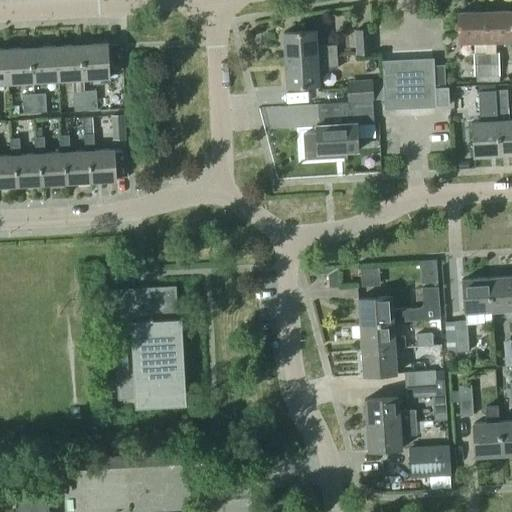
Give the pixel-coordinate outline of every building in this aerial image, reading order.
[(486,41),(511,39),(511,17),(511,10),(485,11),(486,41)] [(485,41),(486,41),(485,11),(457,12),(458,42),(474,41),(475,54),(474,54),(475,75),(487,74),(486,53),(485,41)] [(283,32),(285,59),(336,56),(336,44),(316,45),(315,30),(283,32)] [(357,31),(357,54),(370,53),(369,31),(357,31)] [(108,43),(81,44),(83,77),(110,76),(108,43)] [(81,44),(56,46),(58,79),(83,77),(81,44)] [(56,46),(31,47),(33,80),(58,79),(56,46)] [(8,82),(33,80),(31,47),(6,49),(8,82)] [(499,53),(486,53),(487,74),(501,74),(499,53)] [(336,56),(285,59),(287,86),(318,84),(317,69),(337,67),(336,56)] [(422,83),(421,58),(408,59),(409,83),(422,83)] [(435,82),(434,58),(421,58),(422,83),(435,82)] [(396,84),(395,59),(382,60),(383,84),(396,84)] [(409,83),(408,59),(395,59),(396,84),(409,83)] [(372,100),(371,80),(359,81),(359,87),(346,88),(347,101),(372,100)] [(422,83),(423,107),(436,107),(435,82),(422,83)] [(396,84),(397,108),(410,108),(409,83),(396,84)] [(409,83),(410,108),(423,107),(422,83),(409,83)] [(396,84),(383,84),(384,109),(397,108),(396,84)] [(436,87),(436,104),(449,104),(448,86),(436,87)] [(495,91),(496,121),(498,154),(511,153),(511,119),(508,120),(507,108),(506,90),(495,91)] [(85,109),(84,91),(73,92),(74,109),(85,109)] [(84,91),(85,109),(98,108),(97,91),(84,91)] [(498,154),(496,121),(495,91),(484,91),(486,122),(471,122),(473,156),(498,154)] [(23,95),(24,112),(35,112),(34,94),(23,95)] [(34,94),(35,112),(46,111),(45,94),(34,94)] [(317,153),(357,151),(355,125),(373,124),(372,107),(343,109),(343,123),(315,125),(316,133),(302,134),(302,135),(303,135),(304,150),(317,149),(317,153)] [(126,139),(125,114),(111,114),(112,140),(126,139)] [(85,134),(86,150),(86,151),(87,151),(89,181),(116,180),(114,149),(95,150),(94,134),(85,134)] [(89,181),(87,151),(86,151),(86,150),(70,151),(69,135),(60,136),(61,151),(61,152),(63,152),(65,183),(89,181)] [(65,183),(63,152),(61,152),(61,151),(45,152),(44,137),(35,137),(36,153),(38,153),(40,184),(65,183)] [(40,184),(38,153),(36,153),(20,154),(19,138),(10,139),(11,154),(11,155),(14,154),(16,186),(40,184)] [(0,186),(16,186),(14,154),(11,155),(11,154),(0,154),(0,186)] [(360,268),(361,286),(380,285),(379,267),(360,268)] [(490,310),(511,308),(511,275),(487,277),(490,310)] [(465,312),(490,310),(487,277),(463,279),(465,312)] [(186,403),(181,317),(177,317),(176,285),(111,289),(118,398),(135,397),(136,406),(186,403)] [(358,298),(359,324),(393,321),(440,318),(438,286),(422,287),(423,304),(420,307),(392,309),(391,296),(358,298)] [(394,337),(393,321),(359,324),(361,349),(394,347),(394,348),(406,347),(405,336),(394,337)] [(455,322),(457,352),(469,351),(467,321),(455,322)] [(432,331),(417,332),(418,344),(432,343),(432,331)] [(394,347),(361,349),(363,375),(396,372),(394,348),(394,347)] [(405,371),(406,384),(435,382),(435,379),(434,369),(405,371)] [(407,396),(436,394),(445,394),(444,379),(435,379),(435,382),(406,384),(407,396)] [(472,384),(459,384),(461,414),(473,414),(472,384)] [(364,399),(366,425),(416,421),(415,409),(399,410),(398,396),(364,399)] [(501,455),(498,421),(497,405),(486,406),(487,422),(473,423),(475,456),(501,455)] [(497,405),(498,421),(501,455),(511,453),(511,420),(499,421),(498,405),(497,405)] [(416,421),(366,425),(368,450),(401,448),(400,434),(417,433),(416,421)] [(411,476),(450,473),(448,444),(409,447),(411,476)] [(68,470),(212,463),(211,450),(67,458),(68,470)] [(48,511),(48,493),(16,494),(16,511),(48,511)]
